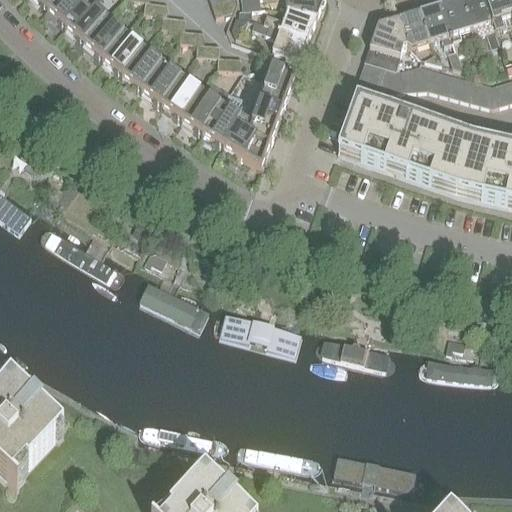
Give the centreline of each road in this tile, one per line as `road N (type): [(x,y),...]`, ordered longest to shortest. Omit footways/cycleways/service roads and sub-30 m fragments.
road 1 (residential): [(272,223),(113,132),(0,24)]
road 2 (residential): [(511,257),(287,185)]
road 3 (residential): [(287,185),(352,10)]
